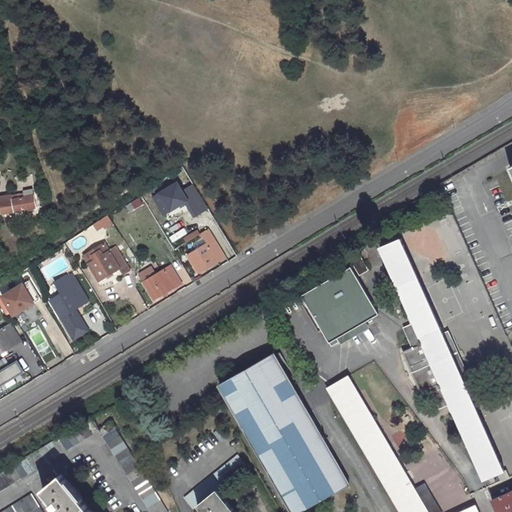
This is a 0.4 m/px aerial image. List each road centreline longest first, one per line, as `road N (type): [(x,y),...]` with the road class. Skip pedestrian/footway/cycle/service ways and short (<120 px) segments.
road 1 (residential): [(0,412),(511,102)]
road 2 (unclassified): [(31,481),(96,443),(142,511)]
